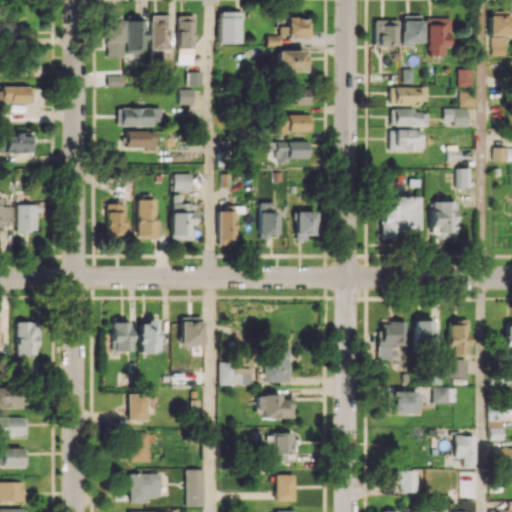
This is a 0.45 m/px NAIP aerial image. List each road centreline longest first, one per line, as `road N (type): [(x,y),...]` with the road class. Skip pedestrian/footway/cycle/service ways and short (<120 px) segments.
road 1 (residential): [(346,0),(344,511)]
road 2 (residential): [(511,278),(0,278)]
road 3 (residential): [(74,0),(74,511)]
